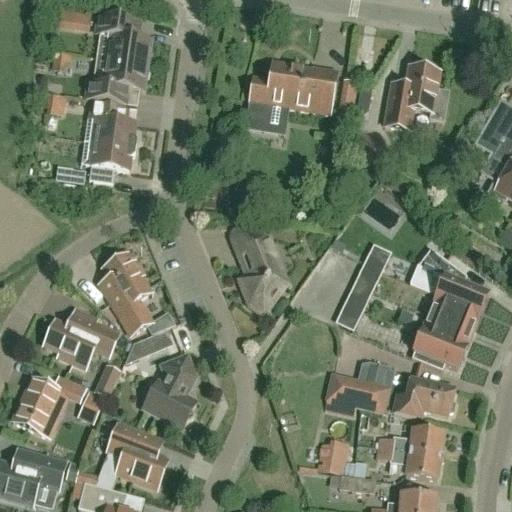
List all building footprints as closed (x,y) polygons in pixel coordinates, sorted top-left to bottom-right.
[(82,33),(83,15),(56,14),(55,32),(82,33)] [(99,39),(95,63),(148,71),(151,45),(139,44),(141,28),(135,27),(99,22),(96,39),(99,39)] [(352,82),(357,33),(347,32),(339,113),(365,116),(368,83),(352,82)] [(144,97),(148,71),(95,63),(92,88),(89,88),(86,104),(123,110),(125,94),(144,97)] [(331,119),(337,78),(314,74),(313,79),(291,75),(291,70),(273,67),(270,86),(254,83),(249,109),(269,112),(269,110),(331,119)] [(449,96),(435,94),(438,79),(408,74),(405,91),(389,88),(386,105),(389,106),(385,131),(409,135),(413,115),(429,117),(428,126),(444,128),(449,96)] [(49,99),(45,116),(60,119),(63,102),(49,99)] [(511,205),(511,114),(500,108),(475,151),(492,160),(481,178),(496,186),(488,199),(504,208),(507,203),(511,205)] [(128,115),(100,111),(89,109),(83,147),(136,154),(137,147),(133,142),(135,130),(126,128),(128,115)] [(360,138),(352,157),(377,166),(384,147),(360,138)] [(135,161),(136,154),(83,147),(80,170),(92,172),(90,186),(113,189),(114,178),(118,176),(129,177),(130,164),(135,161)] [(384,192),(413,206),(421,191),(392,176),(384,192)] [(247,297),(252,308),(265,318),(286,288),(267,240),(238,235),(235,249),(248,282),(242,284),(245,291),(244,291),(243,292),(243,293),(243,294),(243,295),(244,296),(245,296),(246,297),(247,297)] [(476,255),(459,244),(452,256),(478,275),(485,264),(474,258),(476,255)] [(444,282),(421,337),(413,357),(414,357),(411,364),(442,376),(445,370),(457,375),(488,299),(463,289),(466,282),(431,255),(418,272),(444,282)] [(119,261),(107,268),(109,271),(103,275),(109,285),(99,291),(131,342),(153,328),(139,306),(151,298),(141,282),(144,280),(135,266),(132,268),(127,259),(121,263),(119,261)] [(381,278),(386,269),(368,260),(363,269),(381,278)] [(381,278),(363,269),(359,278),(377,287),(381,278)] [(364,313),(368,305),(350,296),(346,304),(364,313)] [(364,313),(346,304),(342,314),(360,323),(364,313)] [(69,333),(56,327),(55,330),(51,331),(47,341),(48,345),(45,353),(60,360),(58,363),(84,375),(93,356),(108,363),(118,341),(95,330),(97,326),(76,316),(69,333)] [(149,360),(142,345),(133,349),(125,368),(125,370),(149,360)] [(158,387),(143,415),(182,436),(186,428),(193,424),(193,415),(197,407),(186,402),(196,383),(187,361),(161,372),(165,382),(162,388),(158,387)] [(383,419),(389,395),(390,395),(394,379),(387,372),(369,368),(360,370),(356,387),(333,382),(325,406),(383,419)] [(106,404),(117,376),(107,372),(96,399),(106,404)] [(28,395),(13,428),(42,441),(51,445),(66,412),(57,408),(62,397),(51,392),(42,388),(33,384),(28,395)] [(411,385),(407,403),(398,401),(394,418),(420,424),(422,416),(448,422),(449,419),(453,418),(455,409),(451,407),(454,395),(411,385)] [(67,386),(62,397),(70,401),(80,405),(85,394),(67,386)] [(162,448),(119,431),(109,457),(124,463),(117,479),(157,495),(167,467),(156,462),(162,448)] [(377,454),(440,463),(444,439),(412,435),(411,445),(392,443),(392,445),(378,444),(377,454)] [(328,451),(324,479),(343,482),(347,454),(328,451)] [(437,487),(440,463),(377,454),(375,465),(389,467),(389,469),(407,472),(405,482),(437,487)] [(0,468),(0,501),(32,510),(37,490),(58,496),(65,470),(18,457),(14,472),(0,468)] [(339,493),(338,496),(373,500),(375,486),(364,485),(353,483),(343,482),(340,482),(339,493)] [(85,489),(78,511),(122,511),(126,500),(85,489)] [(434,511),(435,503),(401,501),(400,510),(387,509),(386,511),(434,511)]
